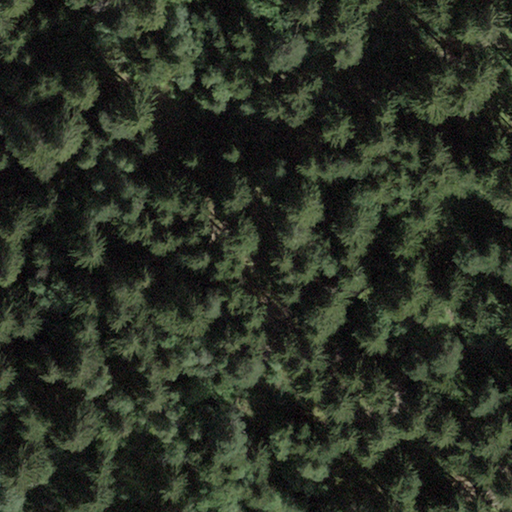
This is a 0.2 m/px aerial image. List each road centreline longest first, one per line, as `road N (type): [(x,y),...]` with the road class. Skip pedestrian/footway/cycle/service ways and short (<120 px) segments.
road 1 (track): [(273,511),(137,385),(72,252)]
road 2 (track): [(511,27),(476,11),(384,20),(382,0)]
